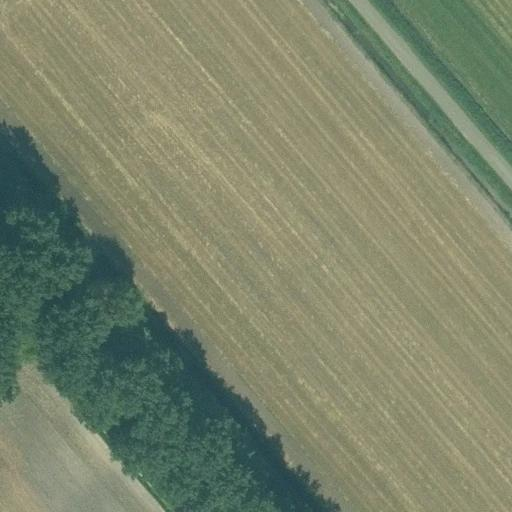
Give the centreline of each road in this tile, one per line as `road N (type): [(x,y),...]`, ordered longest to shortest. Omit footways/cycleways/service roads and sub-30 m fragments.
road 1 (track): [(231,511),(94,321),(48,295),(0,289)]
road 2 (unclassified): [(511,181),(355,0)]
